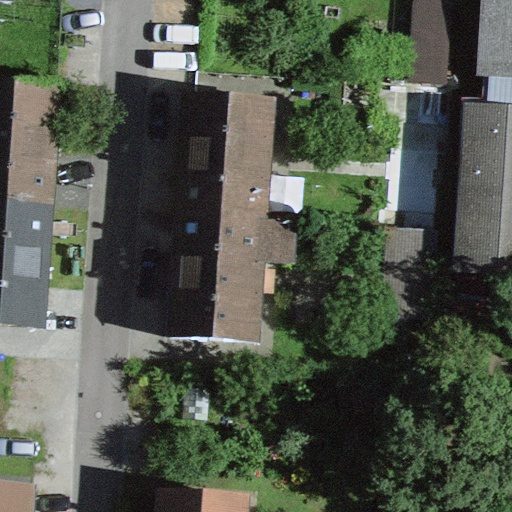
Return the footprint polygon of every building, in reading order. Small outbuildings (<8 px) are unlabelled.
[(418,0),(414,73),(446,75),(450,0),(418,0)] [(511,0),(485,0),(482,53),(497,54),(496,74),(511,74),(511,0)] [(493,112),(472,111),(462,269),(511,272),(511,74),(496,74),(493,112)] [(0,203),(50,207),(58,87),(0,83),(0,203)] [(273,101),(187,96),(180,217),(266,223),(273,101)] [(408,146),(404,231),(436,233),(440,147),(408,146)] [(50,207),(0,203),(0,325),(43,328),(50,207)] [(266,223),(180,217),(173,336),(259,341),(266,223)] [(436,233),(404,231),(398,315),(431,317),(436,233)] [(209,390),(184,388),(182,418),(207,420),(209,390)] [(0,485),(0,511),(31,511),(33,487),(0,485)] [(160,497),(158,511),(244,511),(245,501),(160,497)]
